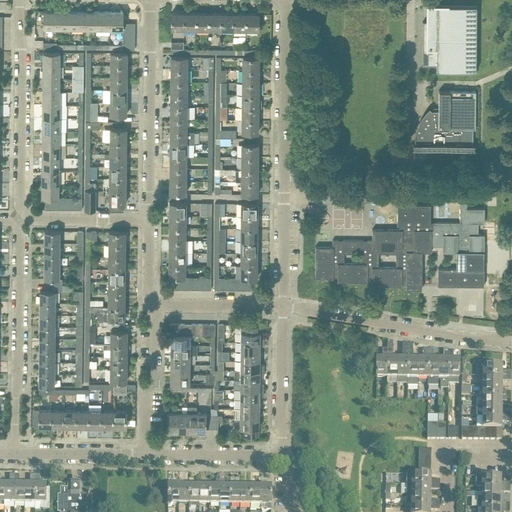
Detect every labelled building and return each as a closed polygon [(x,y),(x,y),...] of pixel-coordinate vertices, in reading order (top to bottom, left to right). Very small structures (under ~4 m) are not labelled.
[(476,71),(476,6),(427,5),(427,21),(423,21),(422,65),(436,65),(436,70),(476,71)] [(56,28),(57,11),(43,11),(43,28),(56,28)] [(70,28),(70,11),(57,11),(56,28),(70,28)] [(83,28),(83,11),(70,11),(70,28),(83,28)] [(96,28),(96,11),(83,11),(83,28),(96,28)] [(110,28),(110,11),(96,11),(96,28),(110,28)] [(123,23),(123,16),(123,12),(110,11),(110,28),(123,29),(123,28),(123,23)] [(184,29),(184,13),(171,12),(171,29),(184,29)] [(196,29),(196,13),(184,13),(184,29),(196,29)] [(208,29),(209,13),(196,13),(196,29),(208,29)] [(221,29),(221,13),(209,13),(208,29),(221,29)] [(233,29),(234,13),(221,13),(221,29),(233,29)] [(246,29),(246,13),(234,13),(233,29),(246,29)] [(258,30),(259,16),(259,13),(246,13),(246,29),(258,30)] [(60,52),(53,52),(43,51),(43,65),(60,65),(60,52)] [(127,65),(127,52),(110,52),(110,65),(127,65)] [(187,56),(171,56),(171,69),(187,69),(187,56)] [(213,57),(208,57),(203,57),(203,69),(208,69),(213,69),(213,57)] [(259,70),(259,57),(242,57),(242,69),(259,70)] [(59,78),(60,65),(43,65),(42,78),(59,78)] [(126,77),(127,65),(110,65),(110,77),(126,77)] [(187,81),(187,69),(171,69),(171,81),(187,81)] [(258,82),(259,70),(242,69),(242,82),(258,82)] [(126,90),(126,77),(110,77),(110,90),(126,90)] [(59,91),(59,78),(42,78),(42,91),(59,91)] [(187,94),(187,81),(171,81),(170,94),(187,94)] [(213,94),(213,82),(208,82),(204,81),(204,94),(213,94)] [(258,95),(258,82),(242,82),(242,95),(258,95)] [(126,102),(126,90),(110,90),(110,102),(126,102)] [(475,128),(475,91),(438,90),(438,110),(432,110),(431,108),(426,113),(423,118),(420,123),(418,129),(416,135),(416,141),(416,143),(412,143),(412,144),(413,143),(413,147),(412,147),(412,148),(475,149),(475,148),(473,148),(474,144),(475,144),(472,144),(472,128),(475,128)] [(59,105),(59,91),(42,91),(42,105),(59,105)] [(187,106),(187,94),(170,94),(170,106),(187,106)] [(213,106),(213,94),(204,94),(204,101),(208,101),(208,106),(213,106)] [(258,99),(258,95),(242,95),(242,107),(258,107),(261,107),(261,100),(258,99)] [(126,115),(126,102),(110,102),(110,115),(126,115)] [(59,118),(59,105),(42,105),(42,118),(59,118)] [(186,119),(187,106),(170,106),(170,119),(186,119)] [(258,120),(258,107),(242,107),(242,120),(258,120)] [(59,131),(59,118),(42,118),(42,131),(59,131)] [(186,131),(186,119),(170,119),(170,131),(186,131)] [(220,130),(220,119),(215,119),(215,138),(220,138),(236,138),(236,130),(220,130)] [(258,132),(258,120),(242,120),(241,132),(258,132)] [(100,121),(90,121),(86,121),(86,140),(90,141),(90,128),(100,128),(100,121)] [(126,128),(116,128),(110,128),(110,141),(126,141),(126,128)] [(59,144),(59,131),(42,131),(42,144),(59,144)] [(194,131),(186,131),(170,131),(170,143),(186,144),(194,143),(194,131)] [(212,144),(212,131),(208,131),(200,131),(200,139),(208,139),(208,144),(212,144)] [(126,153),(126,141),(110,141),(109,153),(126,153)] [(186,156),(186,144),(170,143),(170,156),(186,156)] [(59,158),(59,144),(42,144),(42,158),(59,158)] [(258,144),(248,144),(241,144),(241,156),(258,156),(258,144)] [(126,153),(109,153),(105,153),(105,158),(109,158),(109,166),(126,166),(126,153)] [(186,169),(186,156),(170,156),(170,168),(186,169)] [(258,169),(258,156),(241,156),(241,169),(258,169)] [(59,171),(59,158),(42,158),(42,171),(59,171)] [(126,178),(126,166),(109,166),(109,178),(126,178)] [(186,181),(186,169),(170,168),(169,181),(186,181)] [(235,174),(235,169),(220,169),(215,169),(215,181),(220,181),(220,174),(235,174)] [(258,169),(241,169),(235,169),(235,174),(235,181),(241,181),(257,182),(258,169)] [(58,184),(59,171),(42,171),(42,184),(58,184)] [(125,191),(126,178),(109,178),(109,191),(125,191)] [(186,193),(186,181),(169,181),(169,193),(186,193)] [(212,194),(212,181),(207,181),(202,181),(202,189),(207,189),(207,194),(212,194)] [(231,189),(219,189),(220,181),(215,181),(215,194),(231,194),(231,189)] [(257,194),(257,182),(241,181),(241,194),(257,194)] [(58,198),(58,184),(42,184),(41,197),(45,197),(50,197),(55,198),(58,198)] [(85,190),(85,210),(95,210),(95,190),(90,190),(85,190)] [(125,203),(125,191),(109,191),(109,211),(123,211),(123,203),(125,203)] [(402,285),(402,284),(406,284),(406,289),(422,289),(422,252),(431,252),(431,246),(433,246),(433,241),(443,241),(443,252),(457,252),(457,268),(442,268),(442,285),(484,286),(484,268),(483,268),(483,252),(484,252),(484,234),(477,234),(477,232),(474,232),(474,223),(484,223),(484,208),(467,208),(467,199),(460,199),(459,222),(433,222),(430,222),(430,204),(397,204),(397,225),(400,225),(399,229),(372,229),(372,240),(332,240),(332,247),(315,246),(315,277),(333,277),(333,276),(337,276),(337,281),(367,281),(367,280),(372,280),(372,285),(402,285)] [(185,215),(186,202),(169,202),(169,215),(185,215)] [(225,204),(219,204),(219,203),(215,203),(215,215),(219,215),(219,214),(225,214),(225,204)] [(257,216),(257,203),(241,203),(241,215),(257,216)] [(185,227),(185,215),(169,215),(169,227),(185,227)] [(257,228),(257,216),(241,215),(241,228),(257,228)] [(185,240),(185,227),(169,227),(169,240),(185,240)] [(257,241),(257,228),(241,228),(241,240),(257,241)] [(59,242),(59,230),(44,230),(44,242),(59,242)] [(96,244),(97,231),(86,231),(86,244),(90,244),(96,244)] [(125,244),(125,231),(109,231),(109,244),(125,244)] [(185,252),(185,240),(169,240),(169,252),(185,252)] [(257,253),(257,241),(241,240),(241,253),(257,253)] [(59,254),(59,242),(44,242),(44,254),(59,254)] [(125,256),(125,244),(109,244),(108,256),(125,256)] [(185,265),(185,252),(169,252),(169,265),(185,265)] [(257,266),(257,253),(241,253),(240,265),(257,266)] [(59,266),(59,254),(44,254),(44,266),(59,266)] [(125,269),(125,256),(108,256),(108,269),(125,269)] [(185,277),(185,265),(169,265),(169,277),(174,277),(179,277),(185,277)] [(257,278),(257,266),(240,265),(240,277),(240,278),(246,278),(251,278),(257,278)] [(59,279),(59,266),(44,266),(44,278),(50,278),(50,284),(62,285),(62,279),(59,279)] [(124,281),(125,269),(108,269),(108,281),(124,281)] [(124,294),(124,281),(108,281),(108,294),(124,294)] [(62,290),(73,291),(73,285),(62,285),(50,284),(50,290),(40,290),(40,302),(55,302),(55,290),(62,290)] [(82,303),(82,291),(73,291),(73,302),(76,302),(76,303),(82,303)] [(103,301),(90,300),(90,293),(85,293),(85,306),(90,306),(103,306),(103,301)] [(124,306),(124,294),(108,294),(108,306),(124,306)] [(55,314),(55,302),(40,302),(40,314),(55,314)] [(124,325),(124,306),(108,306),(103,306),(90,306),(90,311),(96,311),(96,314),(98,314),(98,317),(100,317),(100,325),(124,325)] [(59,314),(55,314),(40,314),(39,326),(54,326),(59,326),(59,314)] [(179,335),(179,323),(169,323),(169,339),(171,339),(171,344),(190,345),(190,335),(185,335),(179,335)] [(260,338),(260,332),(260,325),(241,324),(240,341),(264,341),(264,338),(260,338)] [(54,338),(54,326),(39,326),(39,338),(54,338)] [(127,331),(117,331),(110,331),(110,343),(127,343),(127,331)] [(54,350),(54,338),(39,338),(39,350),(54,350)] [(264,345),(264,341),(240,341),(240,350),(260,351),(260,345),(264,345)] [(397,378),(397,358),(392,358),(392,356),(393,356),(393,342),(387,341),(387,349),(387,378),(397,378)] [(127,356),(127,343),(110,343),(110,356),(127,356)] [(408,378),(408,344),(402,343),(402,356),(403,356),(403,358),(397,358),(397,378),(397,384),(407,385),(408,378)] [(190,354),(190,345),(171,344),(171,354),(190,354)] [(418,386),(418,378),(418,359),(412,359),(412,356),(413,356),(413,345),(408,344),(408,378),(407,385),(407,386),(418,386)] [(387,378),(387,349),(382,349),(382,358),(377,358),(376,368),(376,378),(387,378)] [(54,362),(54,350),(39,350),(39,362),(54,362)] [(259,360),(260,351),(240,350),(240,360),(259,360)] [(428,378),(428,350),(423,350),(423,359),(418,359),(418,378),(428,378)] [(438,378),(438,359),(433,359),(433,350),(428,350),(428,378),(438,378)] [(448,379),(449,350),(443,350),(443,359),(438,359),(438,378),(440,378),(441,389),(448,389),(448,384),(448,379)] [(454,350),(449,350),(448,379),(448,384),(459,384),(459,379),(459,369),(459,359),(453,359),(454,350)] [(190,363),(190,354),(171,354),(170,363),(190,363)] [(126,368),(127,356),(110,356),(110,368),(126,368)] [(259,364),(259,360),(240,360),(240,370),(263,370),(263,364),(259,364)] [(54,374),(54,362),(39,362),(39,374),(54,374)] [(190,373),(190,363),(170,363),(170,373),(190,373)] [(511,376),(511,371),(502,371),(502,365),(483,365),(483,376),(511,376)] [(126,381),(126,368),(110,368),(110,381),(126,381)] [(223,379),(223,370),(217,370),(214,369),(214,374),(214,379),(218,379),(223,379)] [(263,377),(263,370),(240,370),(240,379),(259,380),(259,377),(263,377)] [(190,384),(190,373),(170,373),(170,383),(190,384)] [(54,386),(54,374),(39,374),(39,386),(54,386)] [(205,383),(214,383),(214,379),(214,374),(210,374),(205,374),(205,379),(205,383)] [(502,381),(511,381),(511,376),(483,376),(483,386),(502,387),(502,381)] [(259,383),(259,380),(240,379),(240,389),(263,389),(263,383),(259,383)] [(511,397),(511,392),(502,392),(502,387),(483,386),(483,396),(511,397)] [(64,394),(64,389),(51,389),(51,393),(51,399),(58,399),(58,394),(64,394)] [(223,389),(218,389),(214,389),(214,398),(218,398),(223,398),(223,389)] [(263,396),(263,389),(240,389),(240,398),(259,399),(259,396),(263,396)] [(502,402),(511,402),(511,397),(483,396),(482,407),(502,407),(502,402)] [(259,408),(259,399),(240,398),(240,408),(259,408)] [(186,431),(186,412),(182,412),(182,407),(177,407),(177,412),(177,431),(186,431)] [(196,431),(196,412),(196,407),(192,407),(191,412),(186,412),(186,431),(196,431)] [(511,417),(511,412),(502,412),(502,407),(482,407),(482,417),(511,417)] [(259,418),(259,408),(240,408),(240,418),(259,418)] [(51,426),(51,410),(39,409),(38,426),(51,426)] [(63,426),(64,410),(51,410),(51,426),(63,426)] [(76,426),(76,410),(64,410),(63,426),(76,426)] [(88,426),(89,410),(76,410),(76,426),(88,426)] [(101,426),(101,410),(89,410),(88,426),(101,426)] [(113,427),(113,410),(101,410),(101,426),(113,427)] [(126,427),(126,410),(113,410),(113,427),(126,427)] [(177,431),(177,412),(167,412),(167,431),(177,431)] [(211,428),(212,415),(206,415),(206,413),(196,412),(196,431),(206,432),(206,428),(211,428)] [(502,422),(511,422),(511,417),(482,417),(482,428),(485,428),(491,428),(497,428),(501,428),(502,422)] [(259,436),(259,418),(240,418),(239,436),(259,436)] [(437,439),(437,423),(427,423),(427,439),(437,439)] [(446,423),(437,423),(437,439),(446,439),(446,423)] [(447,439),(458,439),(458,427),(448,427),(447,439)] [(440,485),(440,480),(431,480),(431,474),(418,474),(407,474),(407,485),(440,485)] [(14,503),(15,475),(10,475),(9,484),(4,484),(4,503),(14,503)] [(24,503),(25,484),(20,484),(20,475),(15,475),(14,503),(24,503)] [(35,503),(35,475),(30,475),(30,484),(25,484),(24,503),(35,503)] [(40,475),(35,475),(35,503),(35,509),(50,509),(50,488),(46,488),(46,484),(40,484),(40,475)] [(510,488),(510,482),(501,482),(501,477),(476,476),(476,488),(482,488),(510,488)] [(58,495),(57,505),(57,511),(91,511),(92,495),(90,495),(90,488),(82,488),(82,484),(79,481),(71,480),(67,483),(67,488),(60,488),(60,495),(58,495)] [(220,504),(220,480),(216,480),(216,486),(210,486),(209,504),(220,504)] [(230,504),(230,486),(224,486),(224,480),(220,480),(220,504),(230,504)] [(179,503),(179,482),(168,482),(168,506),(171,506),(173,504),(173,503),(179,503)] [(189,503),(189,485),(183,485),(183,482),(179,482),(179,503),(189,503)] [(199,504),(199,483),(196,482),(196,485),(189,485),(189,503),(199,504)] [(209,504),(210,486),(203,486),(203,483),(199,483),(199,504),(209,504)] [(240,504),(240,483),(236,483),(236,486),(230,486),(230,504),(240,504)] [(250,504),(250,486),(244,486),(244,483),(240,483),(240,504),(250,504)] [(260,504),(261,483),(257,483),(257,486),(250,486),(250,504),(260,504)] [(271,510),(271,483),(261,483),(260,504),(261,504),(261,510),(271,510)] [(431,490),(440,490),(440,485),(407,485),(407,495),(430,495),(431,490)] [(501,492),(510,493),(510,488),(482,488),(482,498),(501,498),(501,492)] [(440,505),(440,500),(430,500),(430,495),(407,495),(407,505),(411,505),(440,505)] [(510,509),(510,503),(501,503),(501,498),(482,498),(477,498),(477,508),(510,509)]
